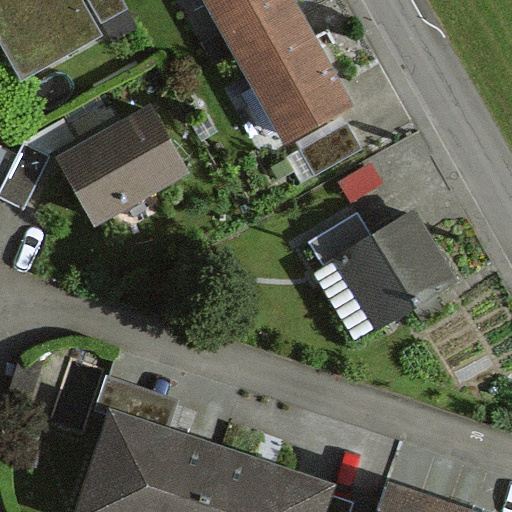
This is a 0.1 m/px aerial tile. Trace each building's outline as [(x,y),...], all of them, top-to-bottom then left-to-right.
[(80,0),(0,0),(0,64),(16,94),(105,47),(80,0)] [(279,0),(209,0),(240,56),(294,27),(279,0)] [(294,27),(240,56),(290,146),(343,117),(294,27)] [(188,177),(148,110),(50,168),(89,235),(188,177)] [(416,213),(331,266),(378,340),(463,287),(416,213)] [(204,511),(221,463),(114,427),(85,511),(204,511)] [(323,511),(328,499),(221,463),(204,511),(323,511)] [(447,511),(376,489),(368,511),(447,511)]
